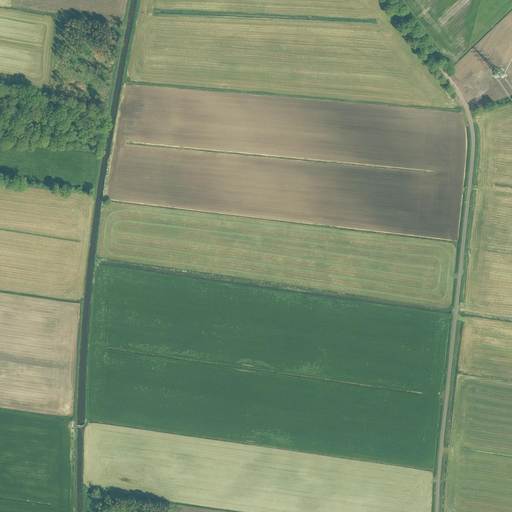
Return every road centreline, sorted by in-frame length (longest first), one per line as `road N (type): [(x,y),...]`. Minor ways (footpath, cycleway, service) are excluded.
road 1 (unclassified): [(455,315),(471,125),(459,94),(389,0)]
road 2 (unclassified): [(455,315),(436,511)]
